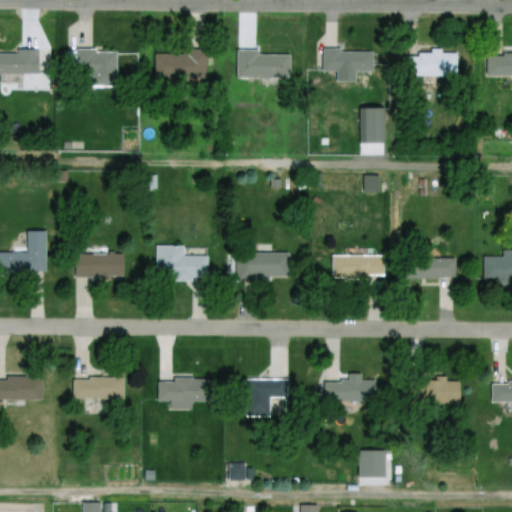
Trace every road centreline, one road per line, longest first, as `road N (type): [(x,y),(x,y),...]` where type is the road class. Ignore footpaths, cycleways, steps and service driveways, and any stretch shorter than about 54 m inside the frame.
road 1 (residential): [(511,333),(0,326)]
road 2 (residential): [(511,7),(0,3)]
